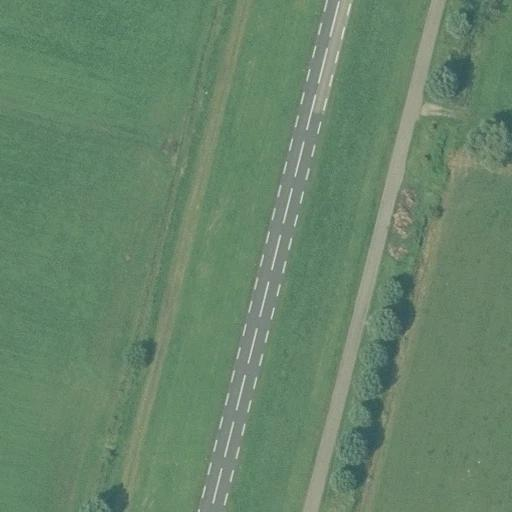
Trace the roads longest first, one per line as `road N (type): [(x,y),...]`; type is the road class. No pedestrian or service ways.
road 1 (secondary): [(206,511),(334,0)]
road 2 (unclassified): [(308,511),(436,0)]
road 3 (track): [(248,0),(123,511)]
